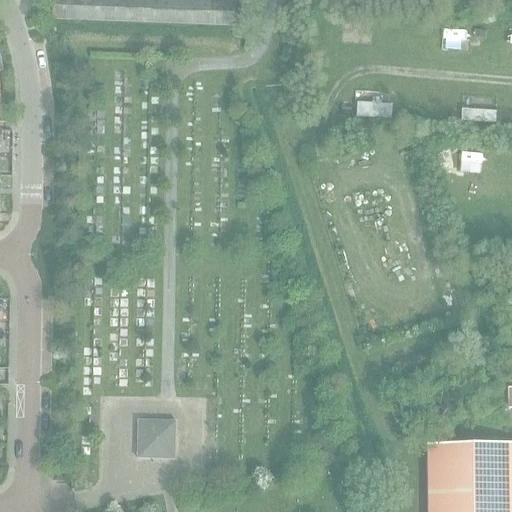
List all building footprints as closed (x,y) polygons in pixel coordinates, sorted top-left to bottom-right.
[(64,21),(64,0),(52,0),(52,20),(64,21)] [(64,0),(64,21),(76,21),(76,0),(64,0)] [(88,0),(76,0),(76,21),(88,22),(88,0)] [(88,0),(88,22),(100,22),(100,0),(88,0)] [(112,0),(100,0),(100,22),(112,22),(112,0)] [(124,0),(112,0),(112,22),(124,23),(124,0)] [(124,0),(124,23),(136,23),(137,0),(124,0)] [(149,0),(137,0),(136,23),(148,24),(149,0)] [(149,0),(148,24),(160,24),(161,0),(153,0),(149,0)] [(161,0),(160,24),(172,25),(173,1),(161,0)] [(172,25),(184,25),(185,1),(173,1),(172,25)] [(197,2),(185,1),(184,25),(197,26),(197,2)] [(209,26),(210,2),(197,2),(197,26),(209,26)] [(210,2),(209,26),(221,26),(222,2),(210,2)] [(234,5),(234,3),(222,2),(221,26),(233,27),(234,5)] [(178,460),(179,422),(140,421),(139,459),(178,460)] [(511,511),(511,443),(428,445),(429,511),(511,511)]
